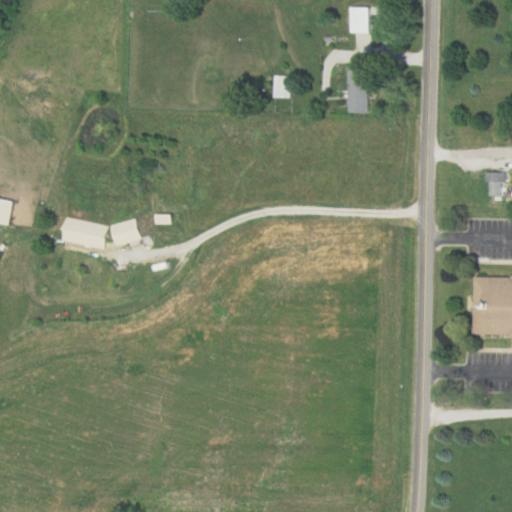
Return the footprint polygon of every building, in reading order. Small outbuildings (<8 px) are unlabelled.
[(352,33),(370,33),(370,6),(352,6),(352,33)] [(371,71),(352,71),(352,113),(371,113),(371,71)] [(292,75),(275,75),(275,98),(292,98),(292,75)] [(490,197),(507,197),(507,172),(490,172),(490,197)] [(0,223),(11,225),(16,201),(0,197),(0,223)] [(174,216),(159,214),(158,222),(172,225),(174,216)] [(107,249),(111,225),(70,218),(66,242),(107,249)] [(144,240),(140,219),(115,224),(119,245),(144,240)] [(511,336),(511,277),(478,278),(477,336),(511,336)]
